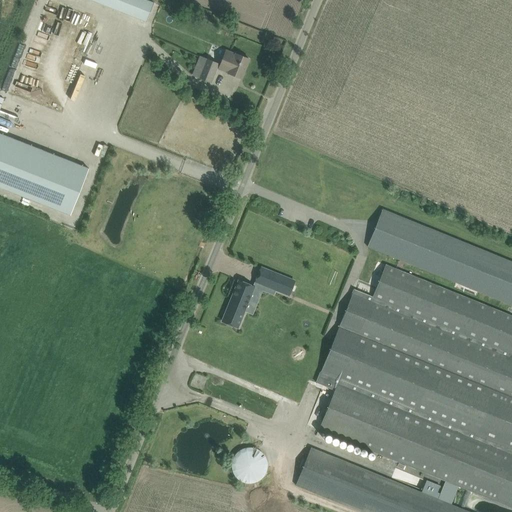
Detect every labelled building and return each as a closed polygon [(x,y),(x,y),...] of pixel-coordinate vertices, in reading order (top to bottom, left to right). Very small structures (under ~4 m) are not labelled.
[(92,0),(147,21),(154,3),(147,0),(92,0)] [(218,63),(206,59),(199,56),(192,74),(211,82),(216,68),(228,73),(227,73),(232,75),(241,78),(249,59),(239,55),(236,53),(235,54),(228,51),(225,58),(221,56),(218,63)] [(32,78),(35,68),(21,65),(19,75),(32,78)] [(0,132),(0,187),(70,215),(89,168),(0,132)] [(511,261),(382,209),(367,246),(456,282),(478,291),(511,305),(511,261)] [(354,289),(316,382),(334,390),(318,429),(442,479),(462,487),(511,507),(511,315),(385,264),(372,296),(354,289)] [(261,267),(255,281),(289,295),(295,281),(261,267)] [(239,280),(222,321),(237,327),(254,286),(239,280)] [(244,485),(271,471),(256,443),(229,458),(244,485)] [(471,511),(454,505),(462,487),(442,479),(435,498),(311,447),(295,485),(362,511),(471,511)]
